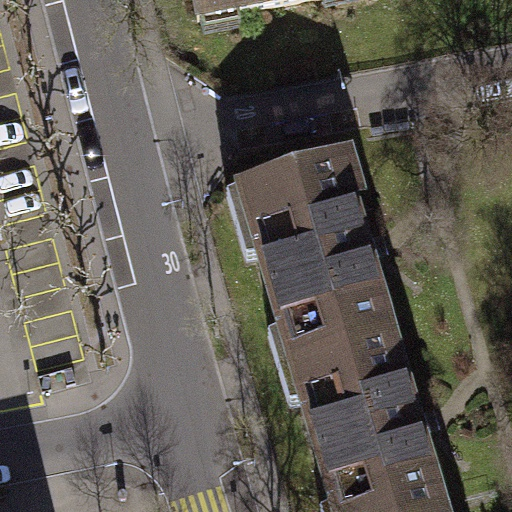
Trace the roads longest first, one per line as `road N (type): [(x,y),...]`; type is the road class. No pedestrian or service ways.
road 1 (residential): [(121,143),(511,68)]
road 2 (residential): [(121,143),(182,415)]
road 3 (residential): [(182,415),(0,453)]
road 4 (residential): [(89,0),(121,143)]
